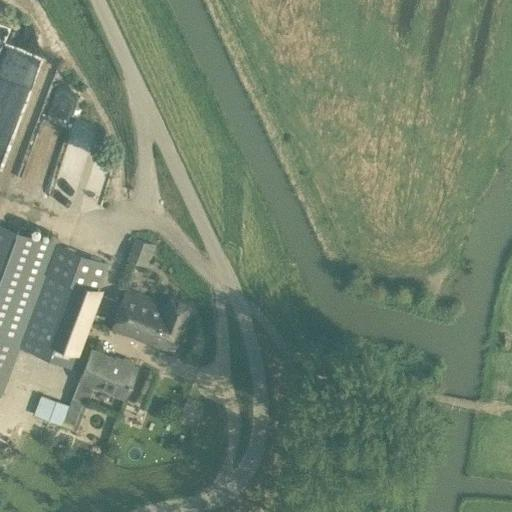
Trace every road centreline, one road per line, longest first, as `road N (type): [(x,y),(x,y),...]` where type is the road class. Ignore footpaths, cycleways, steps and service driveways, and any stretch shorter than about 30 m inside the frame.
road 1 (unclassified): [(219,275),(98,0)]
road 2 (unclassified): [(235,488),(252,453),(252,348),(219,275)]
road 3 (residential): [(219,275),(235,488)]
